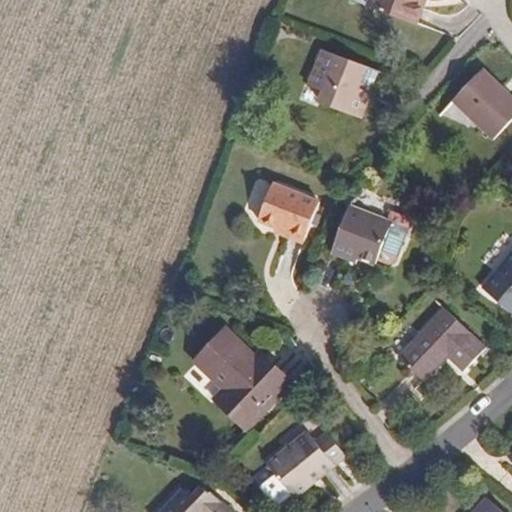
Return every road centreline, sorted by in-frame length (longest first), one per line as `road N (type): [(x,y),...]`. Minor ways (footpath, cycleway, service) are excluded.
road 1 (residential): [(407,468),(304,318)]
road 2 (residential): [(511,387),(407,468)]
